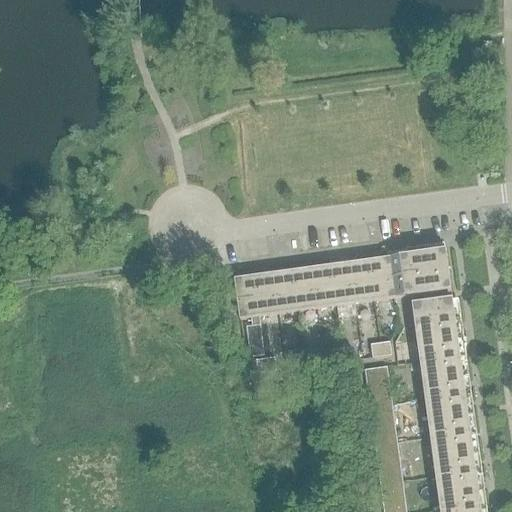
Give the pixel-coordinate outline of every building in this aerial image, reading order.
[(445,252),(233,281),(239,321),(451,293),(445,252)] [(452,302),(452,301),(411,307),(439,511),(486,511),(458,301),(452,302)] [(371,360),(388,358),(390,357),(389,344),(370,346),(371,360)] [(333,365),(352,362),(350,349),(331,352),(333,365)] [(295,370),(314,368),(312,354),(293,357),(295,370)] [(257,375),(276,373),(274,359),(255,362),(257,375)] [(365,386),(382,511),(392,510),(392,511),(405,511),(386,369),(373,371),(375,384),(365,386)]
